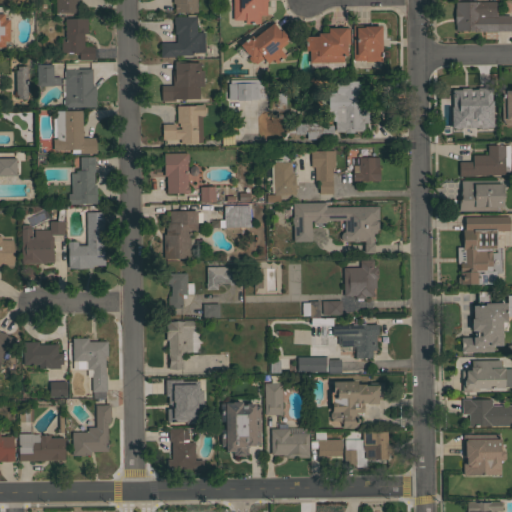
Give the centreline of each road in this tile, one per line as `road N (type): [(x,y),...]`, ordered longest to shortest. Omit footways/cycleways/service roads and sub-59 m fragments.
road 1 (residential): [(418,0),(424,511)]
road 2 (residential): [(125,0),(134,490)]
road 3 (residential): [(0,491),(424,483)]
